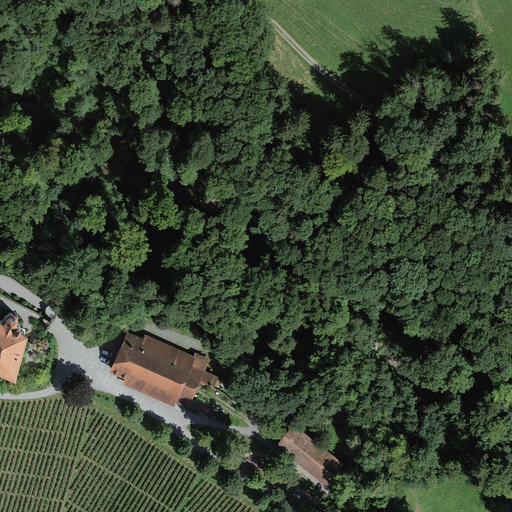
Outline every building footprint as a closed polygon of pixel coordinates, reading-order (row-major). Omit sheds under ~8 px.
[(16,320),(4,314),(0,326),(0,360),(27,372),(39,332),(34,328),(33,322),(34,315),(23,310),(16,320)] [(150,341),(132,333),(130,337),(117,367),(134,375),(135,374),(149,342),(150,341)] [(149,342),(135,374),(194,401),(208,369),(194,363),(149,342)] [(213,360),(198,353),(194,363),(208,369),(213,360)] [(294,422),(280,440),(326,475),(340,458),(294,422)]
